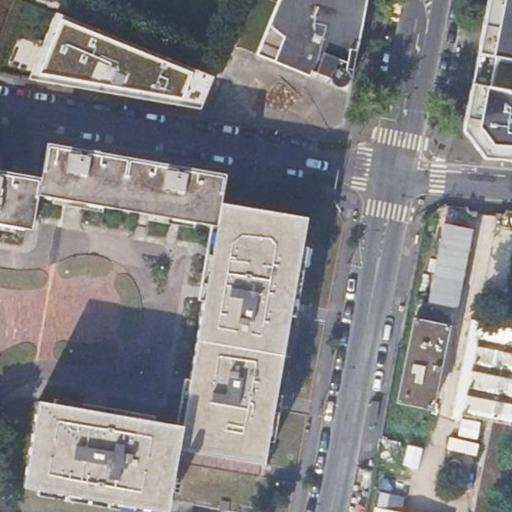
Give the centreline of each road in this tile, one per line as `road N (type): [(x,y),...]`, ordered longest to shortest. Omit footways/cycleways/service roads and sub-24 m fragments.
road 1 (unclassified): [(0,106),(396,171)]
road 2 (secondary): [(330,511),(396,171)]
road 3 (secondary): [(396,171),(427,0)]
